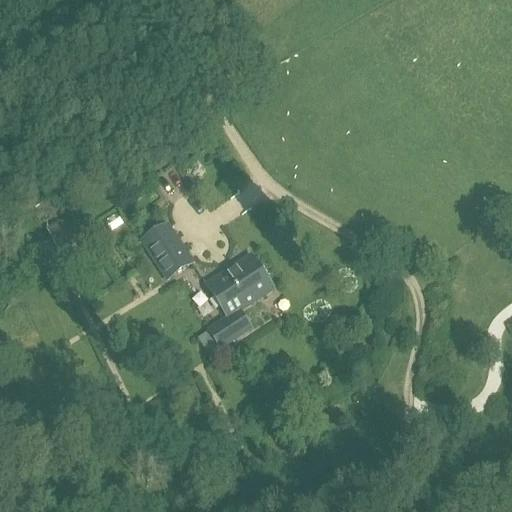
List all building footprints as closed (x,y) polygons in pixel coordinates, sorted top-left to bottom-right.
[(110,231),(122,223),(117,215),(104,223),(110,231)] [(76,223),(51,235),(60,253),(85,240),(76,223)] [(168,225),(140,243),(167,285),(196,266),(168,225)] [(209,332),(221,350),(252,330),(241,314),(275,291),(251,256),(206,286),(228,320),(222,324),(209,332)] [(21,302),(14,287),(1,293),(8,308),(21,302)]
